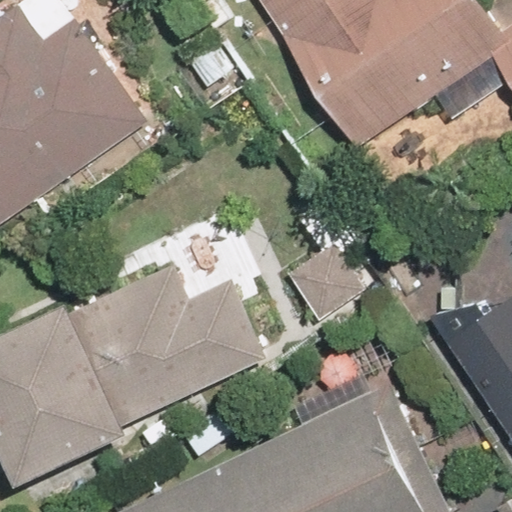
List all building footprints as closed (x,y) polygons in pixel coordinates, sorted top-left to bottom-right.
[(0,229),(159,117),(76,0),(15,0),(0,11),(0,229)] [(270,0),(365,142),(445,87),(464,114),(511,82),(511,15),(501,0),(270,0)] [(309,214),(332,251),(347,242),(355,256),(389,235),(357,184),(309,214)] [(215,219),(0,317),(0,406),(33,477),(282,361),(251,295),(288,278),(259,215),(222,232),(215,219)] [(332,251),(299,271),(330,321),(378,292),(355,256),(347,242),(332,251)] [(511,300),(502,306),(485,280),(440,311),(511,417),(511,300)] [(310,420),(107,511),(460,511),(401,381),(385,388),(377,369),(302,401),(310,420)]
